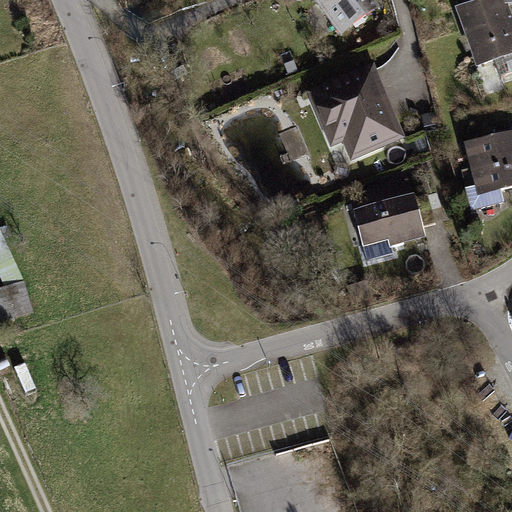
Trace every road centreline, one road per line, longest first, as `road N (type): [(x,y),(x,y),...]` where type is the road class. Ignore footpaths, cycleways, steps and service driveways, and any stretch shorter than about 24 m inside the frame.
road 1 (residential): [(191,370),(121,136),(70,0)]
road 2 (residential): [(482,294),(319,344),(191,370)]
road 3 (unclassified): [(223,511),(191,370)]
